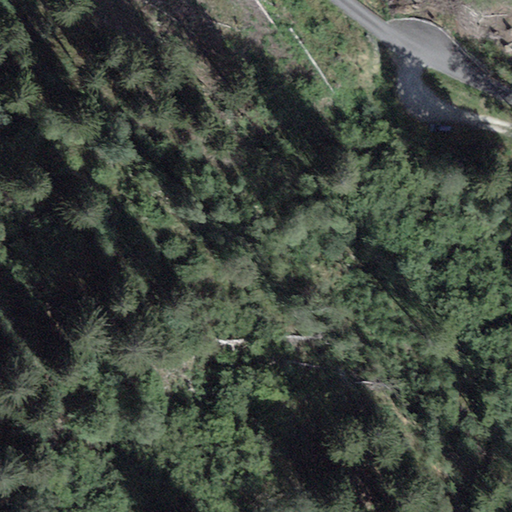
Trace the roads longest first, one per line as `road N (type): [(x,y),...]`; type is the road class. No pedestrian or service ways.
road 1 (unclassified): [(511,93),(353,0)]
road 2 (track): [(410,38),(432,93),(511,134)]
